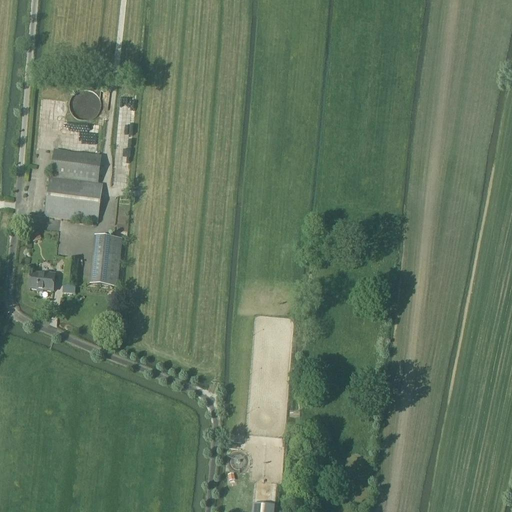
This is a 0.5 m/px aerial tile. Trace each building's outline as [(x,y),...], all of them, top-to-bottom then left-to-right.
[(99,111),(99,108),(99,105),(98,103),(97,100),(95,98),(93,96),(91,95),(88,94),(85,94),(82,94),(80,95),(77,97),(75,99),(74,101),(72,103),(72,106),(72,109),(72,111),(73,114),(75,116),(77,118),(79,120),(82,121),(84,121),(87,121),(90,121),(92,120),(95,118),(97,116),(98,113),(99,111)] [(44,218),(98,225),(102,186),(97,186),(101,158),(54,152),(50,180),(48,179),(44,218)] [(93,287),(117,289),(121,241),(97,239),(93,287)] [(63,287),(75,288),(78,262),(66,261),(63,287)] [(29,291),(53,293),(54,277),(30,275),(29,291)]
